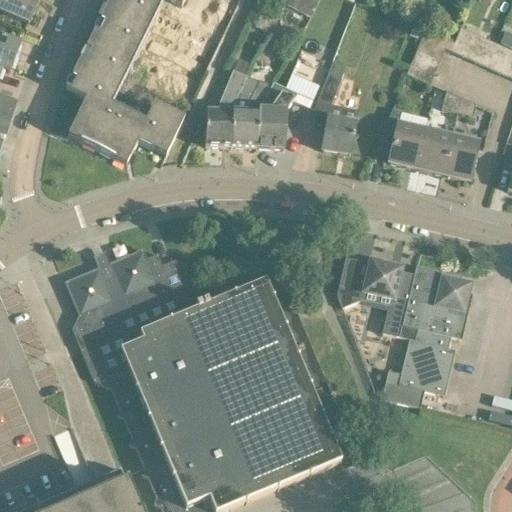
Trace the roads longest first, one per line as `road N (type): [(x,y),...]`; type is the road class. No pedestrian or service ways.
road 1 (residential): [(511,241),(322,197),(219,188),(157,192),(33,235)]
road 2 (residential): [(33,235),(21,166),(40,72),(77,0)]
